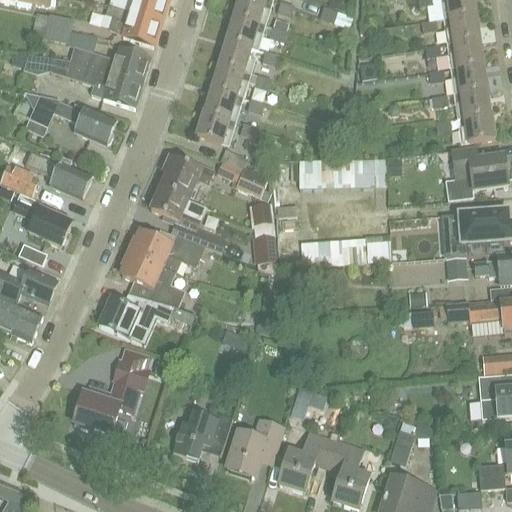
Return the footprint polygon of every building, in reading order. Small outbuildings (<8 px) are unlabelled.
[(0,0),(0,5),(6,6),(15,8),(16,4),(49,11),(51,1),(46,0),(0,0)] [(110,0),(108,9),(163,27),(171,1),(168,0),(135,0),(133,10),(127,8),(129,4),(116,0),(110,0)] [(242,0),(238,13),(269,22),(272,13),(274,4),(268,2),(260,0),(242,0)] [(417,0),(418,10),(433,9),(432,0),(417,0)] [(440,0),(441,7),(443,23),(475,18),(472,0),(440,0)] [(294,10),(280,5),(277,17),(291,22),(294,10)] [(109,33),(124,39),(123,41),(156,51),(163,27),(108,9),(105,20),(112,22),(109,33)] [(325,11),(321,24),(334,28),(338,15),(325,11)] [(267,29),(269,22),(238,13),(231,36),(261,46),(264,38),(269,40),(269,42),(284,47),(287,36),(267,29)] [(37,17),(34,29),(47,31),(50,20),(37,17)] [(479,43),(475,18),(443,23),(445,31),(447,47),(479,43)] [(50,20),(47,31),(71,36),(74,24),(50,19),(50,20)] [(437,35),(436,24),(422,25),(423,36),(437,35)] [(34,29),(32,41),(44,44),(47,31),(34,29)] [(71,36),(47,31),(44,44),(69,49),(71,36)] [(231,36),(223,61),(254,70),(256,62),(262,64),(262,66),(276,71),(280,60),(259,54),(261,46),(231,36)] [(482,68),(479,43),(447,47),(447,49),(448,57),(450,72),(482,68)] [(440,49),(425,51),(426,62),(441,60),(440,49)] [(76,52),(72,67),(79,68),(144,88),(152,63),(120,53),(114,71),(108,69),(110,63),(76,52)] [(223,61),(216,85),(246,94),(249,86),(255,88),(255,90),(269,95),(273,84),(251,78),(254,70),(223,61)] [(79,68),(72,67),(54,63),(50,76),(68,81),(94,89),(91,99),(104,103),(137,112),(144,88),(79,68)] [(374,68),(360,70),(362,85),(377,83),(374,68)] [(485,93),(482,68),(450,72),(452,82),(454,97),(485,93)] [(443,74),(429,76),(431,87),(445,85),(443,74)] [(216,85),(208,109),(239,118),(242,110),(244,103),(246,94),(216,85)] [(458,122),(489,117),(485,93),(454,97),(454,99),(447,100),(447,99),(432,101),(434,112),(456,109),(458,122)] [(361,95),(362,109),(374,108),(372,94),(361,95)] [(113,136),(117,127),(77,109),(75,113),(60,106),(60,105),(40,100),(25,134),(43,142),(55,117),(81,129),(77,138),(106,150),(107,148),(111,147),(114,140),(113,136)] [(261,119),(264,108),(251,104),(248,114),(261,119)] [(237,127),(239,118),(208,109),(206,116),(205,116),(198,140),(230,150),(234,135),(237,127)] [(489,117),(458,122),(458,124),(459,132),(461,148),(494,144),(491,118),(489,118),(489,117)] [(452,136),(450,125),(435,126),(437,138),(452,136)] [(254,143),(258,132),(244,128),(240,139),(254,143)] [(476,152),(452,155),(456,183),(470,182),(472,195),(508,190),(504,160),(477,164),(476,152)] [(226,153),(221,165),(268,182),(269,181),(245,173),(249,164),(226,153)] [(93,183),(32,157),(26,170),(56,182),(52,191),(83,204),(93,183)] [(163,193),(189,205),(199,184),(209,189),(214,176),(193,167),(191,171),(171,162),(164,177),(169,179),(163,193)] [(343,164),(329,165),(329,193),(344,192),(343,164)] [(357,164),(343,164),(344,192),(358,192),(357,164)] [(372,164),(357,164),(358,192),(373,192),(372,164)] [(387,164),(372,164),(373,192),(387,192),(387,164)] [(264,193),(268,182),(221,165),(220,165),(222,166),(217,179),(233,186),(231,190),(259,203),(259,202),(268,206),(272,197),(264,193)] [(299,165),(299,193),(315,193),(314,165),(299,165)] [(329,165),(314,165),(315,193),(329,193),(329,165)] [(32,202),(40,184),(9,169),(0,187),(32,202)] [(192,207),(189,206),(189,205),(163,193),(153,214),(176,225),(171,238),(175,240),(187,245),(205,252),(221,259),(227,245),(199,233),(203,221),(189,214),(192,207)] [(30,237),(51,246),(59,250),(62,251),(73,228),(52,219),(54,214),(39,208),(37,212),(20,204),(15,215),(36,224),(30,237)] [(252,233),(255,232),(275,230),(273,208),(250,211),(252,233)] [(462,247),(448,248),(449,263),(487,260),(487,247),(511,245),(511,215),(460,219),(462,247)] [(277,241),(275,230),(255,232),(256,242),(254,243),(256,269),(258,269),(259,272),(280,281),(278,267),(279,267),(277,241)] [(175,240),(171,249),(142,236),(133,258),(163,271),(176,277),(181,265),(196,272),(205,252),(187,245),(175,240)] [(392,240),(379,241),(381,266),(393,265),(392,240)] [(379,241),(366,242),(368,267),(381,266),(379,241)] [(366,242),(354,243),(356,267),(368,267),(366,242)] [(354,243),(341,244),(343,268),(356,267),(354,243)] [(341,244),(329,245),(331,269),(343,268),(341,244)] [(329,245),(301,247),(303,271),(319,270),(331,269),(329,245)] [(43,271),(48,259),(24,248),(19,261),(43,271)] [(163,271),(133,258),(123,280),(152,293),(147,304),(175,311),(178,312),(185,296),(171,289),(176,277),(163,271)] [(511,260),(498,262),(498,266),(475,268),(476,280),(489,279),(490,282),(500,281),(501,289),(511,288),(511,260)] [(343,272),(316,274),(317,284),(344,281),(343,272)] [(0,300),(17,309),(22,299),(48,311),(59,287),(30,273),(24,286),(3,277),(2,279),(0,278),(0,300)] [(271,306),(287,311),(287,309),(283,307),(281,284),(273,284),(273,299),(270,299),(268,306),(271,306)] [(113,302),(100,329),(121,339),(128,342),(135,327),(147,333),(153,321),(167,328),(175,311),(147,304),(132,300),(128,310),(113,302)] [(0,332),(3,334),(32,348),(44,322),(0,301),(0,332)] [(469,329),(490,326),(490,324),(503,323),(504,337),(511,336),(511,305),(488,308),(469,310),(469,306),(446,309),(448,328),(469,326),(469,329)] [(256,335),(264,337),(278,341),(282,328),(284,328),(287,311),(271,306),(269,324),(259,321),(256,335)] [(433,311),(401,313),(403,332),(435,330),(433,311)] [(511,360),(484,363),(485,379),(511,376),(511,360)] [(159,362),(154,377),(169,381),(174,367),(159,362)] [(87,399),(83,398),(74,427),(112,438),(119,413),(133,417),(140,392),(143,393),(149,374),(120,366),(114,384),(116,384),(112,399),(89,392),(87,399)] [(479,382),(481,406),(482,424),(511,421),(511,392),(510,393),(509,379),(479,382)] [(300,393),(296,406),(308,410),(323,415),(327,402),(300,393)] [(183,426),(173,457),(198,465),(202,454),(220,460),(233,422),(213,416),(211,423),(193,417),(189,429),(183,426)] [(272,471),(285,432),(260,423),(254,441),(238,436),(226,472),(253,481),(259,466),(272,471)] [(444,441),(443,426),(432,427),(434,441),(444,441)] [(400,435),(390,465),(406,470),(415,442),(432,441),(432,433),(418,428),(414,439),(400,435)] [(315,466),(328,471),(336,447),(325,443),(325,442),(310,437),(303,459),(290,454),(278,489),(304,498),(315,466)] [(348,451),(336,447),(328,471),(342,475),(332,506),(351,511),(358,511),(369,480),(356,476),(363,454),(348,449),(348,451)] [(121,463),(139,469),(145,452),(136,448),(124,453),(121,463)] [(481,494),(498,493),(505,493),(504,479),(511,478),(511,448),(507,449),(509,468),(479,470),(481,494)] [(428,511),(434,495),(392,482),(382,511),(428,511)] [(0,488),(0,500),(9,506),(15,494),(0,488)] [(479,495),(457,497),(458,505),(480,504),(479,495)] [(453,511),(452,498),(439,498),(441,511),(453,511)]
